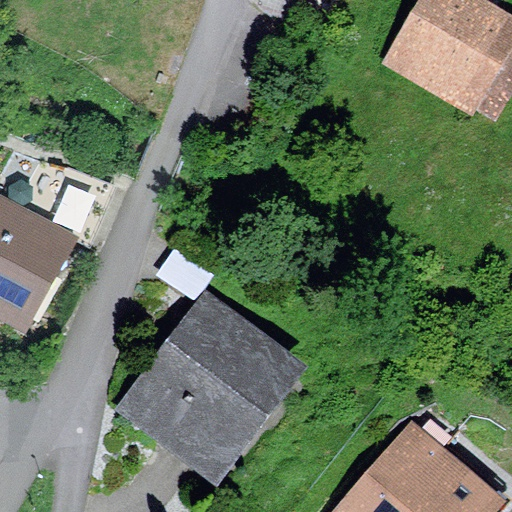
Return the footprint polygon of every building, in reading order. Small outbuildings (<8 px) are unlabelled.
[(465,108),(469,102),(491,116),(511,81),(511,44),(441,0),(433,0),(393,63),(465,108)] [(0,305),(16,315),(55,245),(60,248),(66,238),(24,212),(17,224),(0,214),(0,305)] [(179,249),(163,271),(199,295),(214,273),(179,249)] [(202,462),(244,405),(255,414),(288,372),(209,312),(134,410),(202,462)] [(413,439),(350,511),(482,511),(489,504),(413,439)]
